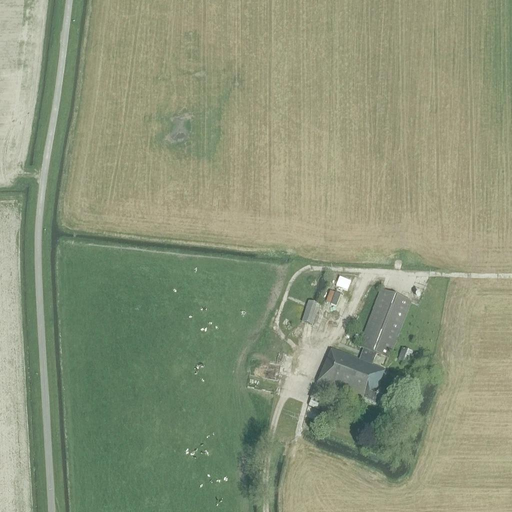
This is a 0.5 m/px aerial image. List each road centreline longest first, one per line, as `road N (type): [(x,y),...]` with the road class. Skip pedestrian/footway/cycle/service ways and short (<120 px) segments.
road 1 (unclassified): [(51,511),(37,246),(68,0)]
road 2 (track): [(304,350),(275,324),(289,283),(304,269),(511,276)]
